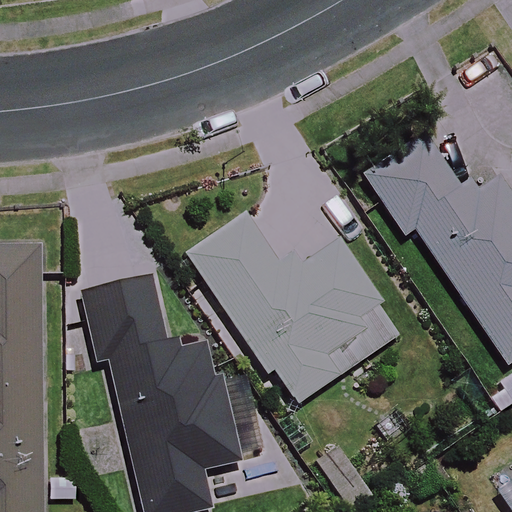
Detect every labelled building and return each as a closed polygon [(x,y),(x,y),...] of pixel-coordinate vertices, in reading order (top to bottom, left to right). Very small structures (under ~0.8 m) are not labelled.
[(424,138),(363,180),(404,239),(413,233),(506,369),(511,365),(511,199),(496,176),(465,197),(424,138)] [(282,274),(246,220),(188,258),(266,377),(272,373),(294,406),(399,338),(334,239),(282,274)] [(0,511),(44,511),(46,250),(0,249),(0,511)] [(166,356),(150,285),(82,300),(97,368),(108,365),(140,511),(207,511),(198,469),(235,461),(210,346),(166,356)] [(354,511),(372,501),(339,451),(316,465),(346,511),(354,511)] [(511,511),(511,484),(501,493),(511,508),(511,511)]
